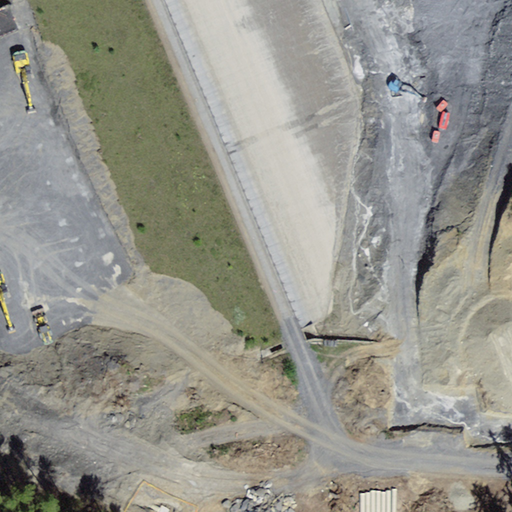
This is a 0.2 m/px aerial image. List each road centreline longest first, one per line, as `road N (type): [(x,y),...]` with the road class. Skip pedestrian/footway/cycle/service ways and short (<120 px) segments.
road 1 (track): [(327,511),(314,410),(292,334),(153,0)]
road 2 (track): [(0,248),(88,283),(200,363),(202,396),(159,414),(156,427),(167,435),(314,410)]
